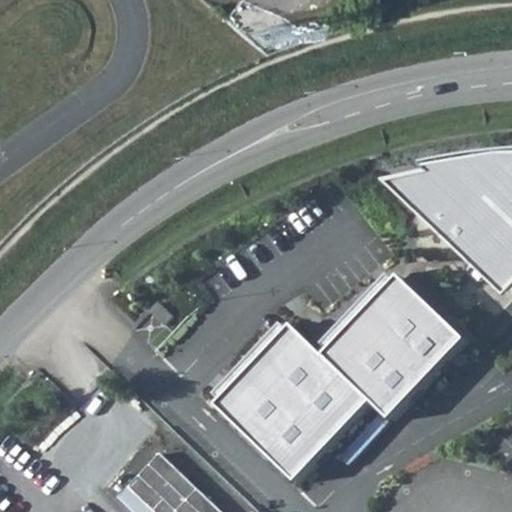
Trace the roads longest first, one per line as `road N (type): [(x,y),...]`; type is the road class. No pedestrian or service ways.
road 1 (unclassified): [(511,80),(414,90),(318,114),(182,182),(64,279),(0,345)]
road 2 (unknown): [(104,339),(86,383),(81,438),(87,458),(137,511)]
